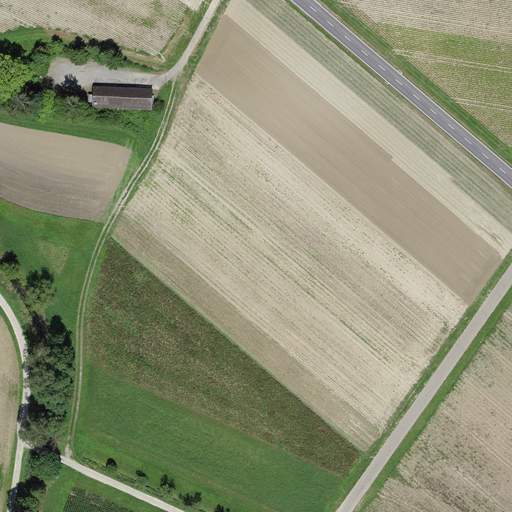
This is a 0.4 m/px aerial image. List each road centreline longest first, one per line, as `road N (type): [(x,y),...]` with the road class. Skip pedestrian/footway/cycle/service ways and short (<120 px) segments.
road 1 (track): [(511,271),(345,511)]
road 2 (tertiary): [(302,0),(511,178)]
road 3 (track): [(0,297),(28,353),(13,511)]
road 4 (track): [(95,77),(163,81),(180,67),(217,0)]
road 5 (track): [(25,442),(176,511)]
